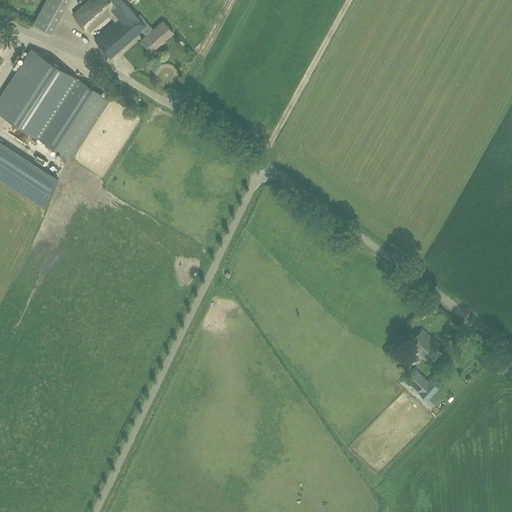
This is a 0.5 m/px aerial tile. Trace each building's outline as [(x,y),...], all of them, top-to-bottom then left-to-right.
[(49,0),(40,22),(58,29),(69,0),(49,0)] [(142,30),(149,24),(147,22),(140,13),(137,15),(124,0),(88,0),(74,12),(89,31),(114,10),(118,14),(116,15),(118,18),(95,38),(110,57),(142,30)] [(153,29),(149,24),(142,30),(146,35),(141,39),(151,51),(174,32),(163,20),(153,29)] [(0,96),(0,113),(71,159),(110,99),(31,48),(0,96)] [(57,179),(0,143),(0,179),(41,205),(57,179)] [(51,156),(57,159),(60,153),(53,150),(51,156)] [(439,345),(422,329),(409,344),(411,346),(409,348),(415,354),(417,352),(425,360),(439,345)] [(407,347),(401,353),(412,362),(418,356),(415,354),(409,348),(407,347)] [(427,381),(414,368),(405,379),(426,399),(446,379),(437,371),(427,381)]
